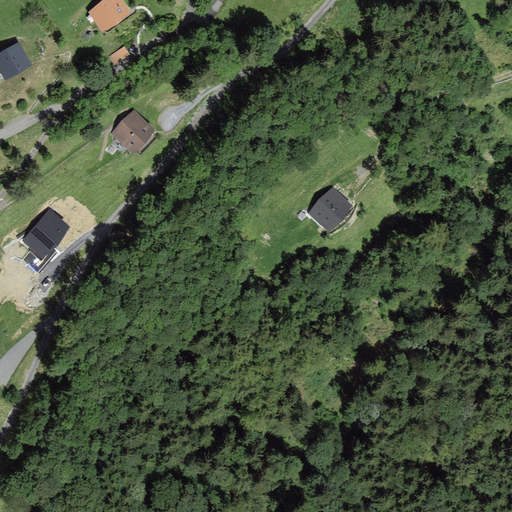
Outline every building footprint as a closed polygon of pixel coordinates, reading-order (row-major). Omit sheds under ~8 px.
[(134,12),(125,0),(103,0),(88,11),(105,34),(134,12)] [(33,65),(19,42),(0,53),(0,70),(6,81),(33,65)] [(129,55),(124,46),(108,55),(114,64),(129,55)] [(156,131),(134,109),(112,132),(134,153),(156,131)] [(353,205),(331,185),(308,211),(330,231),(353,205)] [(67,227),(49,212),(25,241),(42,256),(67,227)]
